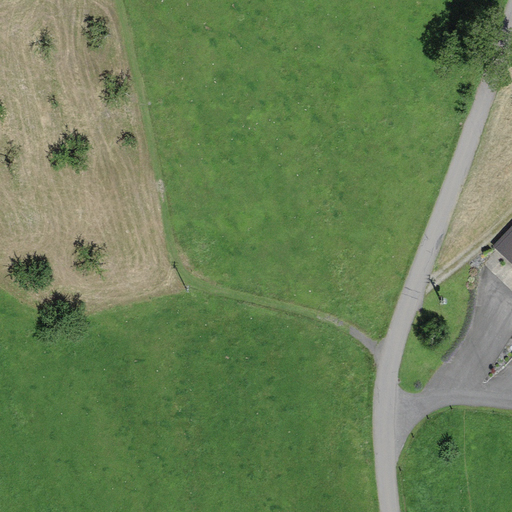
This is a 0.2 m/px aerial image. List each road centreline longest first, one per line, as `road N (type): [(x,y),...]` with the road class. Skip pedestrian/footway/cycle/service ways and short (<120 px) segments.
road 1 (track): [(129,0),(181,258),(194,282),(333,316),(398,357)]
road 2 (unclassified): [(511,31),(398,357),(390,446),(398,511)]
